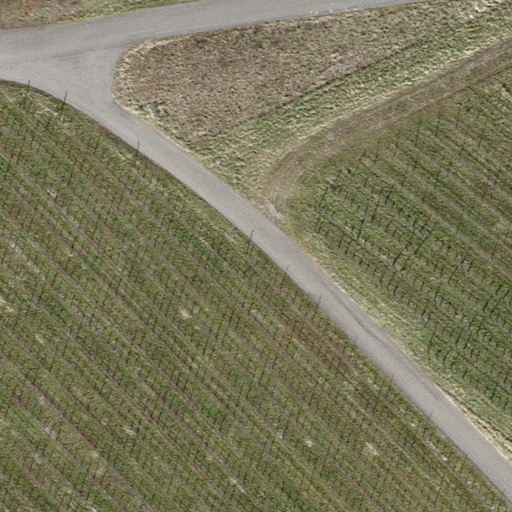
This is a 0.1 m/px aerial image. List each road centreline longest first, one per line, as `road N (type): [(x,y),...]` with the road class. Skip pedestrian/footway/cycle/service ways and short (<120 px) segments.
road 1 (unclassified): [(511,480),(240,196),(13,43)]
road 2 (track): [(0,46),(310,0)]
